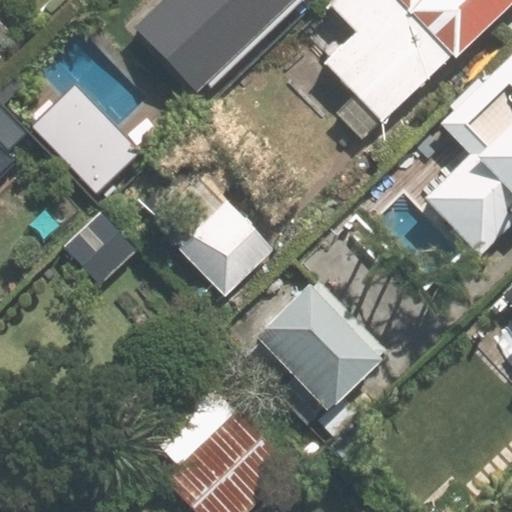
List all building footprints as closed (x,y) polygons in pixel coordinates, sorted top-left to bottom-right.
[(366,142),(465,52),(511,8),(511,0),(344,0),(367,25),(331,58),(360,90),(338,111),(366,142)] [(190,128),(132,59),(54,125),(112,193),(190,128)] [(511,60),(448,119),(478,152),(430,196),(483,254),(511,228),(511,60)] [(290,243),(246,188),(181,240),(226,295),(290,243)] [(106,281),(143,247),(109,209),(71,243),(106,281)] [(400,349),(331,270),(271,322),(340,401),(400,349)] [(215,374),(151,434),(224,511),(246,511),(299,463),(215,374)] [(0,511),(11,511),(21,504),(0,479),(0,511)]
